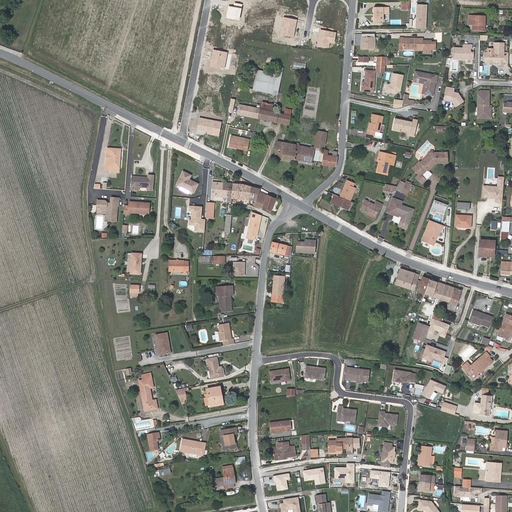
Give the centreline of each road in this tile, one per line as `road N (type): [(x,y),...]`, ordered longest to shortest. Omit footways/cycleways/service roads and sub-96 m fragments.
road 1 (residential): [(256,362),(342,357),(343,391),(410,402),(401,511)]
road 2 (tertiary): [(511,293),(392,254),(300,204)]
road 3 (residential): [(300,204),(341,167),(352,0)]
road 4 (tertiary): [(180,140),(0,53)]
road 5 (residential): [(256,362),(270,233),(300,204)]
road 6 (residential): [(267,511),(256,362)]
road 7 (residential): [(209,0),(180,140)]
road 8 (track): [(200,0),(172,136)]
road 9 (tertiary): [(300,204),(180,140)]
